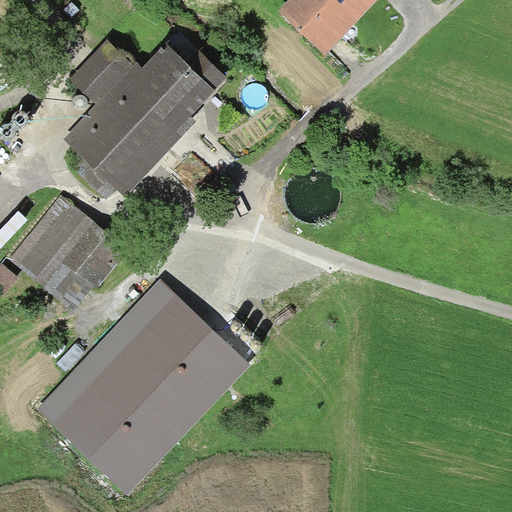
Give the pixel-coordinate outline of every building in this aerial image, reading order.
[(288,0),(278,11),(325,55),(376,0),(288,0)] [(135,66),(108,40),(71,79),(97,104),(64,138),(85,157),(78,165),(80,167),(77,170),(107,198),(116,189),(125,197),(196,121),(191,116),(227,78),(177,31),(143,67),(138,62),(135,66)] [(128,248),(59,193),(0,265),(0,295),(2,297),(23,271),(75,313),(128,248)] [(0,249),(28,219),(18,210),(0,230),(0,249)] [(251,366),(161,280),(38,408),(128,494),(251,366)]
